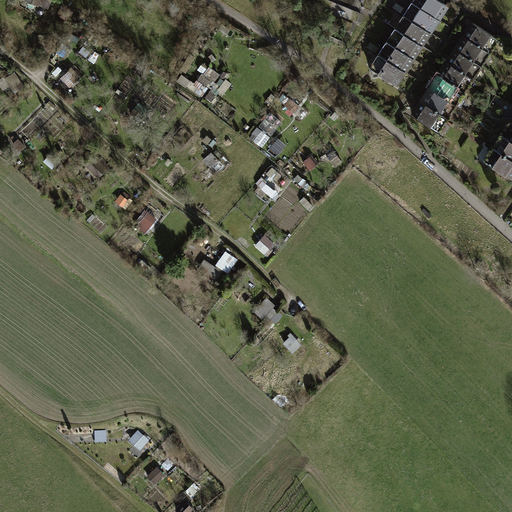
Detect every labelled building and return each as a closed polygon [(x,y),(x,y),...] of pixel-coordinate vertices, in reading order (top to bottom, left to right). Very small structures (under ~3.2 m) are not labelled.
[(42,0),(20,0),(20,1),(39,9),(42,0)] [(436,0),(413,0),(369,69),(393,84),(444,5),(436,0)] [(495,38),(471,23),(411,114),(435,130),(495,38)] [(193,83),(183,77),(181,82),(205,97),(220,73),(205,64),(193,83)] [(72,72),(65,80),(74,89),(81,80),(72,72)] [(226,94),(231,84),(224,80),(219,90),(226,94)] [(511,169),(511,118),(484,161),(507,176),(511,169)] [(264,147),(271,136),(258,128),(251,138),(264,147)] [(151,233),(158,216),(146,211),(139,228),(151,233)] [(263,238),(257,246),(268,254),(274,246),(263,238)] [(227,251),(218,266),(231,273),(239,259),(227,251)] [(271,299),(259,313),(268,322),(281,307),(271,299)] [(285,343),(295,353),(303,345),(293,335),(285,343)] [(140,429),(130,440),(141,450),(152,439),(140,429)] [(155,483),(166,474),(160,467),(149,476),(155,483)] [(185,500),(175,509),(177,511),(187,511),(192,507),(185,500)]
